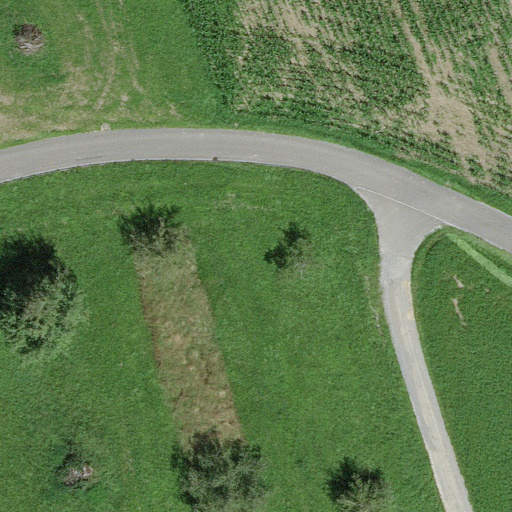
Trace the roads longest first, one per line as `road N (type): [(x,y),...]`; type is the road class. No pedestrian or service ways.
road 1 (unclassified): [(511,233),(403,180),(301,151),(132,142),(0,164)]
road 2 (track): [(403,180),(398,376),(453,511)]
